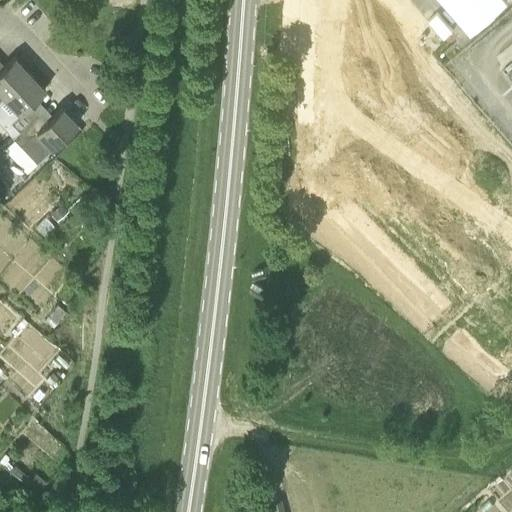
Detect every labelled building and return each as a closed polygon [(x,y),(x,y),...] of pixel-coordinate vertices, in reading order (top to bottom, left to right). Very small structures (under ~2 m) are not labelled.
[(0,98),(3,96),(4,97),(30,73),(14,56),(0,69),(0,98)] [(30,73),(4,97),(19,113),(10,121),(19,131),(38,112),(30,103),(45,89),(30,73)] [(38,112),(19,131),(13,137),(36,161),(52,147),(78,123),(61,106),(46,121),(38,112)] [(0,175),(0,195),(10,186),(5,181),(0,175)] [(51,213),(57,219),(68,208),(61,201),(50,212),(51,213)] [(84,221),(92,212),(84,203),(72,215),(78,221),(84,221)] [(67,312),(57,303),(47,314),(58,323),(67,312)] [(47,314),(43,318),(52,326),(56,322),(47,314)] [(28,321),(23,317),(18,322),(23,327),(28,321)] [(51,372),(45,379),(50,384),(57,377),(51,372)] [(283,511),(280,499),(263,503),(262,501),(246,506),(248,511),(283,511)]
